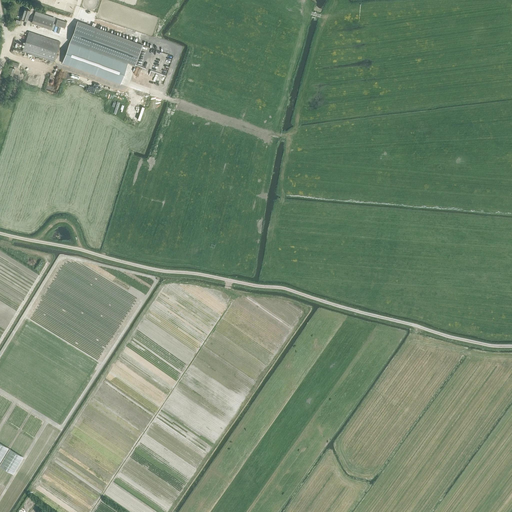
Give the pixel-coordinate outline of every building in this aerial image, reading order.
[(24,8),(20,19),(27,21),(30,11),(24,8)] [(50,28),(53,21),(57,22),(53,35),(64,38),(69,22),(35,11),(34,15),(32,23),(38,25),(38,27),(48,31),(49,28),(50,28)] [(77,21),(69,41),(74,43),(135,65),(143,45),(77,21)] [(54,61),(57,51),(60,42),(28,31),(22,51),(54,61)] [(69,41),(62,63),(67,65),(120,84),(128,63),(74,44),(74,43),(69,41)] [(155,61),(165,67),(169,61),(159,56),(155,61)] [(15,404),(6,422),(36,438),(45,420),(15,404)]
